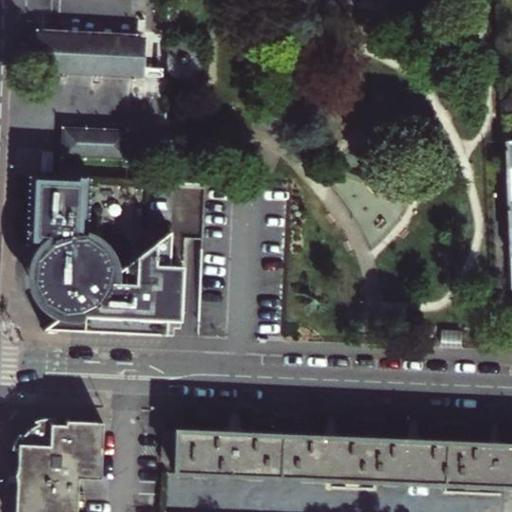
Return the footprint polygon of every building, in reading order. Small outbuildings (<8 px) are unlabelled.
[(41,29),(27,39),(26,57),(38,68),(86,70),(148,73),(150,33),(87,30),(41,29)] [(164,43),(165,78),(199,77),(198,42),(164,43)] [(69,152),(132,154),(132,128),(71,126),(69,152)] [(31,199),(30,222),(92,225),(95,176),(67,174),(32,172),(31,199)] [(184,325),(188,288),(187,262),(173,261),(175,230),(125,263),(123,264),(113,264),(109,255),(104,248),(98,241),(91,236),(91,227),(92,225),(30,222),(29,242),(31,243),(41,244),(54,245),(51,248),(49,252),(48,253),(46,257),(44,261),(43,265),(43,270),(43,275),(44,280),(45,284),(47,289),(49,293),(52,297),(55,300),(59,303),(63,306),(68,307),(58,316),(53,319),(51,322),(45,327),(170,333),(170,325),(184,325)] [(170,333),(184,333),(184,325),(170,325),(170,333)] [(16,435),(15,472),(15,477),(76,478),(100,478),(101,419),(56,418),(56,421),(26,421),(22,424),(19,426),(16,435)] [(172,458),(173,428),(160,428),(159,458),(172,458)] [(173,471),(283,476),(285,433),(233,431),(175,428),(173,471)] [(283,476),(365,479),(367,436),(325,435),(285,433),(283,476)] [(447,482),(449,440),(407,438),(367,436),(365,479),(447,482)] [(449,440),(447,482),(511,485),(511,442),(495,442),(449,440)] [(5,487),(15,487),(15,477),(15,472),(6,472),(5,487)] [(74,511),(76,478),(15,477),(15,487),(14,511),(74,511)] [(485,511),(163,500),(162,511),(485,511)]
